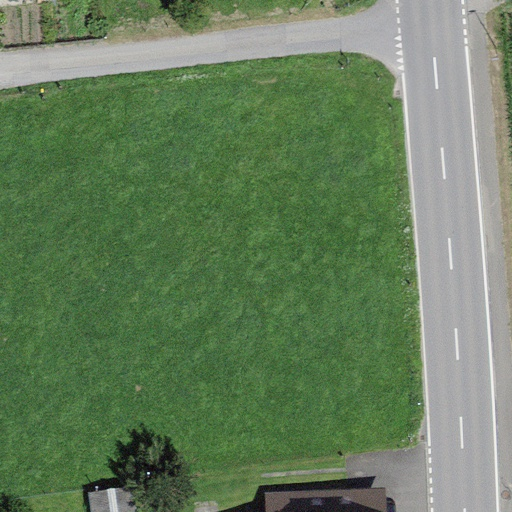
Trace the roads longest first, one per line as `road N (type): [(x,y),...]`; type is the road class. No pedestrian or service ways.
road 1 (tertiary): [(428,31),(458,511)]
road 2 (unclassified): [(0,75),(428,31)]
